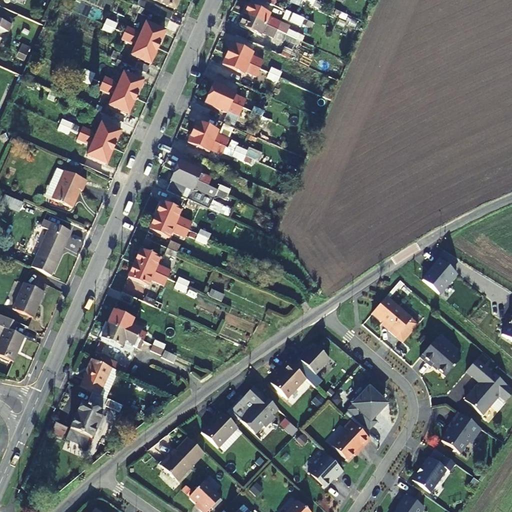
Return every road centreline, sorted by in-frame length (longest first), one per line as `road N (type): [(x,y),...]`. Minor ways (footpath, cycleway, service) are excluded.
road 1 (residential): [(353,511),(413,423),(408,389),(323,311),(102,478)]
road 2 (residential): [(215,0),(31,411)]
road 3 (track): [(323,311),(401,253),(511,198)]
